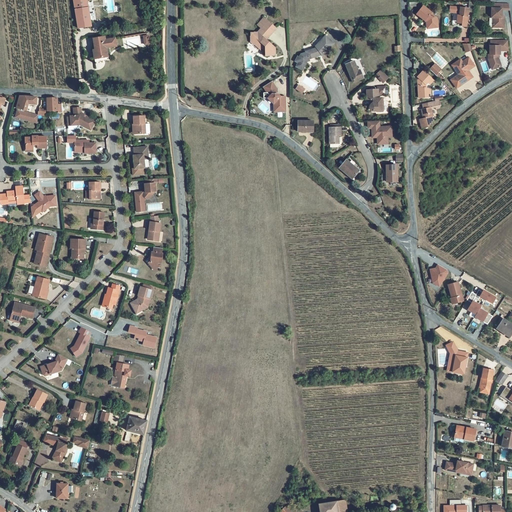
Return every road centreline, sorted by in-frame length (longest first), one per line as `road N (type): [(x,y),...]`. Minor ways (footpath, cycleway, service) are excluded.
road 1 (secondary): [(172,108),(183,256),(134,511)]
road 2 (residential): [(115,165),(121,230),(112,255),(0,366)]
road 3 (residential): [(356,200),(279,132),(172,108)]
road 4 (unclassified): [(428,313),(431,511)]
road 5 (unclassified): [(403,0),(409,161)]
road 6 (unclassified): [(409,161),(465,105),(511,75)]
road 7 (residential): [(356,200),(371,163),(336,85)]
